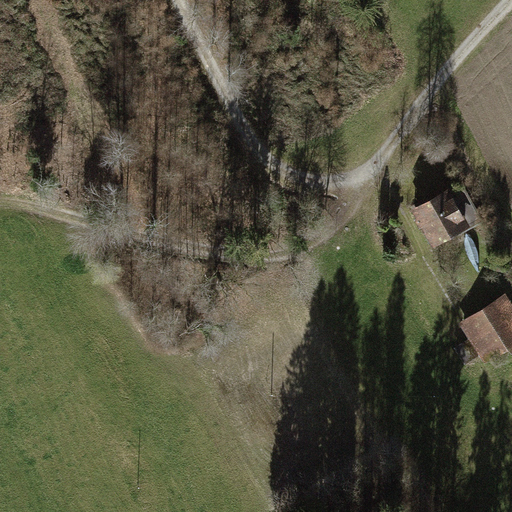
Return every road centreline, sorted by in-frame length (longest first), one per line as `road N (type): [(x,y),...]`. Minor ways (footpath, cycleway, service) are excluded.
road 1 (track): [(178,0),(250,137),(312,178),(360,177),(381,161),(509,0)]
road 2 (track): [(0,209),(230,260),(276,259),(315,248),(351,219),(360,177)]
